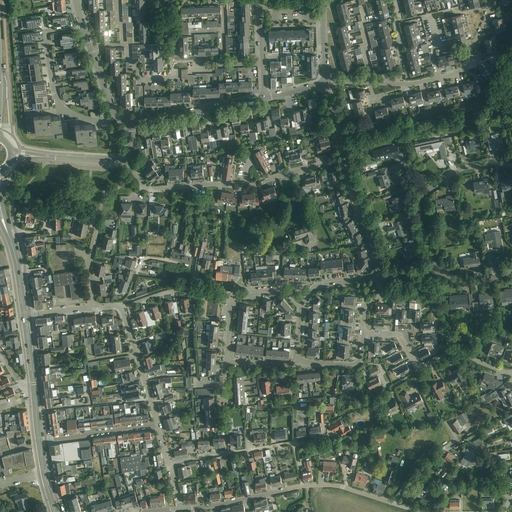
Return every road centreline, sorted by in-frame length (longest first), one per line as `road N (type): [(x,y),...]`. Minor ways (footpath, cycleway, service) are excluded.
road 1 (residential): [(511,164),(462,165),(417,198),(430,266)]
road 2 (residential): [(362,331),(399,335),(419,366),(459,351),(511,372)]
road 3 (residential): [(83,29),(45,35),(55,93),(82,118),(115,115)]
road 4 (residential): [(226,360),(234,293),(282,289),(298,305)]
road 5 (residential): [(130,120),(262,97)]
road 6 (residential): [(124,164),(152,188),(242,187)]
road 7 (residential): [(169,463),(293,443)]
road 8 (residential): [(180,508),(301,485)]
road 9 (residential): [(157,423),(121,308)]
